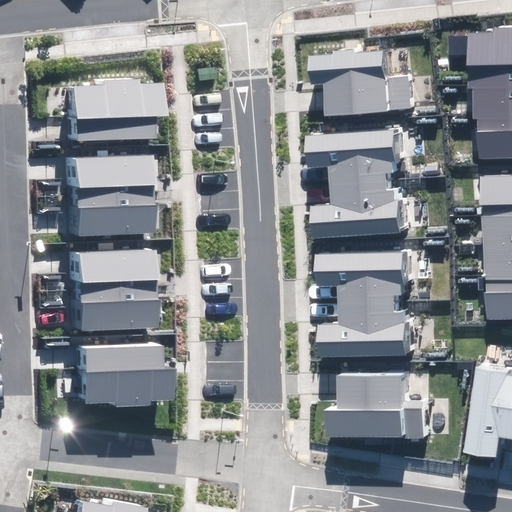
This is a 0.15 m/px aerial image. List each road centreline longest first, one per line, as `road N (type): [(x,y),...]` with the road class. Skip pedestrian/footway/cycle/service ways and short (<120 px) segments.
road 1 (residential): [(244,0),(261,216),(265,473)]
road 2 (residential): [(0,65),(9,436)]
road 3 (residential): [(9,436),(265,473)]
road 4 (residential): [(265,473),(511,511)]
road 5 (residential): [(0,14),(151,0)]
